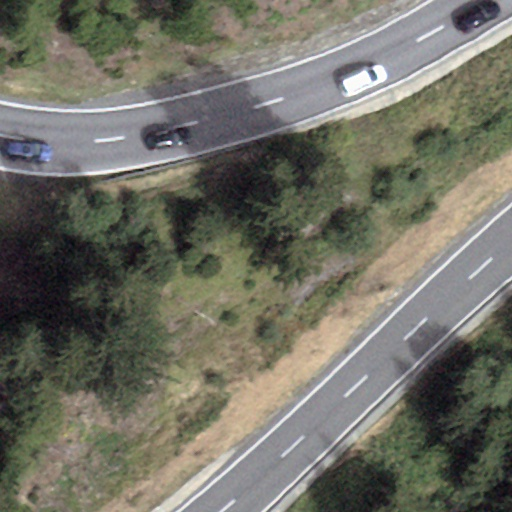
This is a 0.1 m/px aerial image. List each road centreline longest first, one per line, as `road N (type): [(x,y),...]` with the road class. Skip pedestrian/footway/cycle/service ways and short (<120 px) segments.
road 1 (primary): [(485,0),(347,75),(169,130),(56,142),(0,134)]
road 2 (primary): [(219,511),(511,242)]
